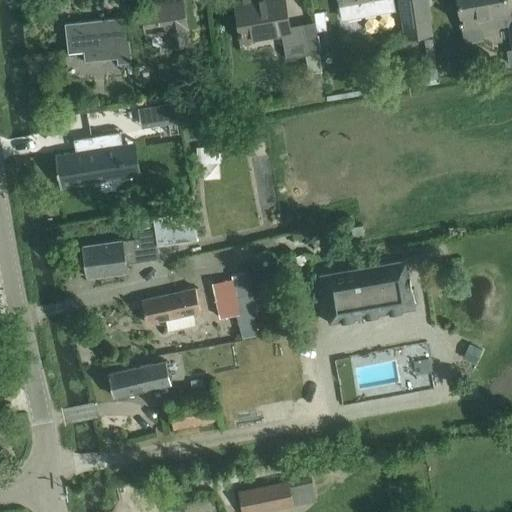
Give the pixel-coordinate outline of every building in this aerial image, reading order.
[(320,51),(319,41),(315,22),(290,26),(284,0),(280,0),(259,4),(258,0),(234,0),(242,39),(282,32),(286,57),(307,53),(310,72),(322,69),(319,51),(320,51)] [(394,9),(392,0),(339,0),(343,19),(394,9)] [(427,0),(400,0),(407,36),(433,32),(427,0)] [(511,23),(510,13),(507,0),(458,0),(460,10),(467,43),(485,40),(483,31),(509,26),(511,45),(511,48),(506,50),(509,65),(511,64),(511,23)] [(190,41),(186,21),(183,1),(142,8),(145,28),(147,34),(168,30),(170,45),(190,41)] [(132,62),(129,38),(117,39),(115,18),(65,23),(68,53),(84,51),(85,61),(117,58),(118,63),(132,62)] [(86,148),(55,154),(61,187),(125,176),(119,143),(117,131),(84,137),(86,148)] [(218,161),(218,147),(197,148),(197,162),(218,161)] [(138,237),(122,240),(82,246),(87,277),(126,271),(126,273),(127,272),(125,258),(158,253),(156,245),(197,238),(192,211),(136,220),(138,237)] [(364,221),(352,223),(353,233),(365,231),(364,221)] [(308,229),(292,232),(295,244),(311,241),(308,229)] [(305,253),(296,257),(299,266),(316,260),(314,253),(305,253)] [(407,258),(319,273),(327,323),(415,308),(407,258)] [(232,279),(210,283),(217,314),(221,313),(222,317),(255,310),(251,294),(250,294),(246,272),(231,275),(232,279)] [(166,319),(168,331),(195,325),(193,313),(200,312),(195,288),(142,300),(147,323),(166,319)] [(469,342),(463,357),(475,362),(481,348),(469,342)] [(171,383),(166,361),(128,370),(109,374),(114,397),(118,396),(119,399),(127,397),(127,394),(171,383)] [(202,378),(191,380),(193,392),(205,390),(202,378)] [(188,396),(168,400),(169,402),(172,417),(174,427),(177,427),(199,423),(200,429),(221,426),(222,431),(222,430),(213,380),(215,392),(188,396)] [(310,475),(237,491),(241,511),(262,511),(316,500),(310,475)]
